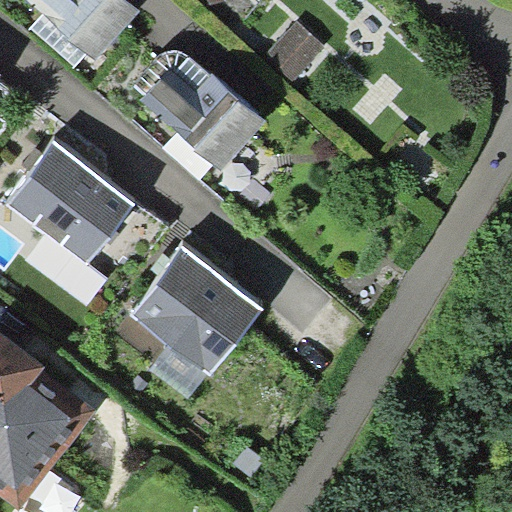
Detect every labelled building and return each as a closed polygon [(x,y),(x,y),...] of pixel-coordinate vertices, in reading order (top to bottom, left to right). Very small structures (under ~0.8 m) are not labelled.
[(129,11),(115,0),(6,0),(84,64),(129,11)] [(323,50),(295,23),(263,56),(291,83),(323,50)] [(257,118),(166,49),(126,102),(217,171),(257,118)] [(127,201),(44,138),(0,194),(0,206),(77,265),(127,201)] [(255,301),(174,243),(126,308),(207,367),(255,301)] [(93,402),(0,338),(0,495),(19,508),(93,402)]
